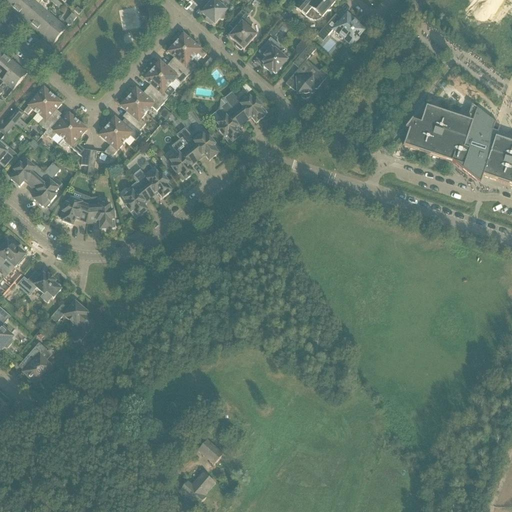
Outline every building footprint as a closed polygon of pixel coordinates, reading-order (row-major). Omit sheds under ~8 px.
[(14,14),(26,0),(9,0),(5,5),(14,14)] [(24,22),(38,5),(31,0),(26,0),(14,14),(24,22)] [(204,0),(200,5),(201,6),(206,10),(202,15),(207,19),(206,20),(206,23),(209,26),(212,26),(213,25),(214,26),(219,20),(221,21),(223,21),(226,17),(224,15),(226,12),(219,6),(224,0),(204,0)] [(303,0),(296,9),(308,19),(309,20),(310,20),(311,21),(312,21),(313,21),(314,21),(315,21),(316,21),(317,21),(318,20),(319,20),(320,19),(321,18),(321,19),(326,13),(330,13),(330,9),(331,8),(335,3),(332,1),(331,0),(303,0)] [(33,30),(47,14),(38,5),(24,22),(33,30)] [(248,8),(244,12),(249,16),(252,11),(248,8)] [(244,51),(256,37),(250,31),(253,25),(247,20),(248,18),(242,12),(236,19),(232,23),(236,27),(238,28),(232,35),(229,38),(231,40),(236,45),(235,47),(240,51),(242,50),(244,51)] [(42,38),(57,22),(47,14),(33,30),(42,38)] [(69,18),(64,23),(69,27),(73,22),(76,19),(72,14),(69,18)] [(335,15),(321,32),(327,37),(333,31),(352,47),(359,39),(358,39),(364,31),(358,26),(354,23),(355,21),(347,15),(341,21),(335,15)] [(52,46),(66,30),(57,22),(42,38),(52,46)] [(493,24),(479,44),(492,52),(505,33),(493,24)] [(276,28),(270,35),(274,38),(280,31),(276,28)] [(206,56),(188,40),(183,36),(175,45),(193,60),(197,55),(203,60),(203,59),(206,56)] [(275,46),(275,43),(270,39),(258,53),(259,54),(264,58),(263,59),(265,61),(262,65),(265,66),(263,68),(271,75),(273,74),(275,76),(282,68),(287,62),(278,54),(280,51),(280,48),(278,46),(275,46)] [(187,78),(193,71),(188,67),(193,60),(175,45),(168,54),(176,61),(172,66),(187,78)] [(309,45),(300,56),(306,62),(315,51),(309,45)] [(0,67),(8,59),(0,51),(0,67)] [(0,80),(3,83),(17,67),(8,59),(0,67),(0,80)] [(203,67),(202,68),(207,72),(208,71),(215,63),(210,59),(203,67)] [(168,70),(165,68),(159,63),(152,72),(170,87),(175,81),(181,85),(187,78),(172,66),(168,70)] [(317,75),(304,64),(285,85),(293,92),(294,90),(297,92),(297,96),(300,96),(301,97),(301,98),(302,98),(303,99),(304,100),(305,100),(306,100),(307,99),(308,99),(309,98),(309,97),(310,97),(310,96),(310,95),(313,95),(313,91),(316,90),(320,86),(319,84),(326,75),(322,72),(321,71),(317,75)] [(13,91),(27,75),(17,67),(3,83),(13,91)] [(163,106),(170,98),(164,94),(170,87),(152,72),(144,81),(152,88),(148,93),(163,106)] [(37,115),(53,97),(44,90),(24,112),(28,116),(32,111),(37,115)] [(144,97),(141,95),(136,90),(134,93),(128,99),(146,115),(152,108),(157,113),(163,106),(148,93),(144,97)] [(241,105),(230,91),(224,95),(223,94),(220,96),(222,98),(223,99),(243,125),(244,124),(243,124),(250,118),(256,125),(265,117),(264,116),(266,115),(265,113),(256,102),(254,104),(249,98),(241,105)] [(46,132),(57,120),(59,118),(54,114),(62,105),(53,97),(37,115),(44,121),(39,126),(46,132)] [(223,99),(221,97),(218,99),(220,101),(220,102),(219,111),(224,117),(216,124),(220,129),(218,131),(222,136),(228,143),(229,144),(231,143),(232,144),(241,137),(235,130),(243,124),(243,125),(223,99)] [(140,133),(146,126),(141,121),(146,115),(128,99),(120,108),(129,115),(125,120),(127,122),(140,133)] [(495,124),(472,106),(466,122),(426,108),(421,125),(413,122),(412,121),(405,130),(406,131),(406,130),(409,131),(406,142),(404,148),(417,152),(431,157),(452,164),(475,182),(477,175),(482,177),(485,178),(496,182),(510,186),(511,186),(511,144),(498,140),(495,139),(497,134),(492,132),(495,124)] [(18,110),(9,120),(14,125),(22,132),(27,127),(19,120),(23,115),(18,110)] [(62,141),(78,123),(69,115),(62,124),(57,120),(46,132),(44,134),(52,141),(56,136),(62,141)] [(123,127),(120,124),(114,119),(112,122),(107,128),(125,144),(131,138),(136,142),(142,135),(140,133),(127,122),(123,127)] [(0,132),(5,136),(14,125),(9,120),(0,130),(0,132)] [(79,156),(84,151),(76,144),(78,141),(87,131),(78,123),(62,141),(71,148),(70,149),(79,156)] [(164,123),(160,127),(164,131),(168,128),(164,123)] [(117,153),(125,144),(107,128),(99,137),(110,147),(104,154),(111,159),(117,153)] [(180,135),(177,137),(178,139),(197,162),(196,161),(204,155),(205,157),(209,162),(218,155),(217,154),(219,152),(218,151),(209,140),(207,142),(203,136),(194,143),(190,138),(189,138),(189,137),(188,136),(187,136),(187,135),(184,134),(183,134),(182,134),(181,134),(180,135)] [(178,156),(170,163),(175,169),(173,171),(181,181),(182,182),(184,180),(185,181),(194,174),(190,169),(189,167),(196,162),(197,162),(180,141),(172,148),(177,154),(178,156)] [(8,150),(7,148),(0,142),(0,164),(5,169),(13,159),(6,152),(8,150)] [(84,151),(79,156),(82,159),(81,167),(82,167),(85,167),(84,175),(87,175),(91,152),(84,151)] [(93,176),(95,169),(97,153),(91,152),(87,175),(93,176)] [(35,170),(26,163),(22,168),(20,166),(17,169),(10,177),(9,178),(11,180),(11,181),(19,188),(25,182),(32,188),(31,188),(32,189),(44,174),(36,168),(35,170)] [(58,190),(50,183),(60,172),(52,165),(44,174),(32,189),(32,188),(39,194),(34,201),(42,208),(43,207),(45,209),(46,208),(52,202),(56,197),(54,195),(58,190)] [(135,176),(132,178),(135,181),(137,183),(150,200),(150,199),(157,193),(158,195),(162,200),(171,193),(170,192),(173,190),(172,189),(172,188),(165,181),(162,177),(160,179),(156,174),(148,181),(143,175),(138,179),(135,176)] [(150,200),(137,183),(128,190),(131,194),(123,200),(127,205),(125,207),(128,211),(134,219),(134,218),(135,220),(138,218),(138,219),(147,212),(142,205),(149,199),(150,200)] [(87,224),(91,199),(84,197),(81,204),(71,200),(68,207),(66,205),(60,219),(60,221),(63,222),(62,223),(73,227),(76,219),(87,223),(87,224)] [(98,209),(97,200),(91,199),(87,224),(88,223),(100,223),(100,231),(112,230),(111,229),(114,229),(114,227),(114,217),(113,214),(110,214),(110,208),(98,209)] [(0,267),(8,275),(4,279),(0,283),(0,296),(2,299),(21,276),(14,270),(15,269),(17,266),(18,267),(25,259),(24,258),(25,257),(18,251),(16,252),(13,250),(14,248),(9,244),(8,245),(7,244),(3,249),(2,248),(0,250),(0,267)] [(40,278),(35,274),(27,282),(24,279),(17,287),(29,297),(36,289),(44,296),(41,299),(47,304),(52,298),(53,299),(54,299),(61,291),(58,289),(60,287),(53,282),(53,281),(50,279),(50,278),(48,277),(46,279),(43,276),(40,278)] [(81,311),(80,310),(80,308),(75,303),(63,317),(76,328),(72,337),(72,338),(72,340),(72,341),(73,342),(75,343),(76,343),(78,342),(79,341),(81,342),(90,331),(88,329),(93,323),(86,317),(88,315),(83,310),(83,311),(81,311)] [(7,350),(12,344),(12,342),(11,341),(13,339),(1,328),(10,319),(0,309),(0,352),(4,348),(5,350),(7,350)] [(57,324),(63,317),(57,311),(51,319),(57,324)] [(48,379),(49,378),(49,377),(49,376),(49,375),(48,374),(53,369),(40,357),(45,351),(39,345),(26,360),(19,367),(28,376),(26,377),(28,378),(27,379),(27,380),(27,381),(28,382),(29,383),(31,382),(35,386),(42,379),(43,380),(44,380),(45,380),(46,380),(47,380),(48,379)] [(226,429),(221,434),(226,438),(230,432),(226,429)] [(214,467),(223,456),(207,442),(198,452),(214,467)] [(204,497),(215,485),(203,474),(192,486),(187,483),(180,492),(198,508),(206,499),(204,497)]
